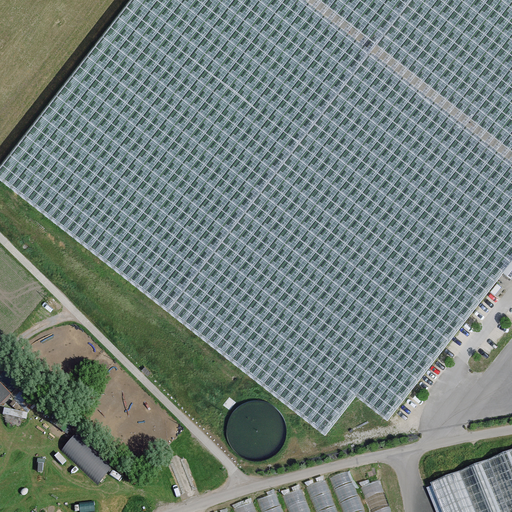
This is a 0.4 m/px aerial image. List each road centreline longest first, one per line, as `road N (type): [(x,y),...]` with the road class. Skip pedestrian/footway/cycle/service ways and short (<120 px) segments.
road 1 (track): [(0,236),(251,488)]
road 2 (unclassified): [(511,430),(374,457),(176,511)]
